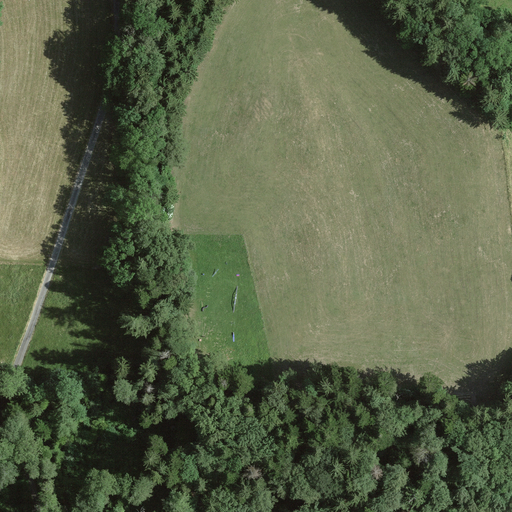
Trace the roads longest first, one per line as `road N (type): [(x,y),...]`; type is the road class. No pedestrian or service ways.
road 1 (unclassified): [(40,511),(10,443),(6,405),(112,81),(118,0)]
road 2 (track): [(205,511),(184,420),(168,161),(173,124)]
